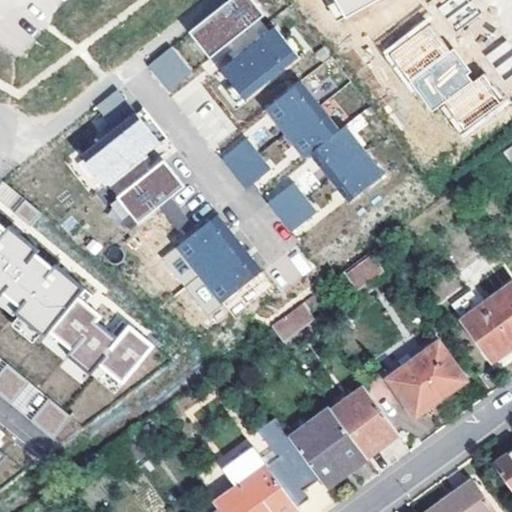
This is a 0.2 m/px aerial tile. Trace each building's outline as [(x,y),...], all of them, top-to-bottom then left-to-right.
[(253,0),(230,0),(198,26),(219,52),(223,48),(261,18),(265,14),(253,0)] [(336,0),(347,19),(379,0),(336,0)] [(471,0),(455,0),(442,11),(462,33),(484,14),(471,0)] [(261,18),(223,48),(233,61),(271,31),(261,18)] [(198,26),(190,32),(211,58),(219,52),(198,26)] [(233,61),(221,71),(245,100),(299,56),(275,27),(271,31),(233,61)] [(426,27),(390,54),(433,112),(445,102),(465,129),(505,100),(485,73),(473,82),(447,47),(444,50),(426,27)] [(511,80),(511,45),(508,41),(484,62),(506,86),(511,80)] [(172,47),(149,66),(169,91),(192,73),(172,47)] [(300,81),(266,109),(305,158),(311,154),(350,202),(385,174),(346,126),(340,131),(300,81)] [(118,90),(97,107),(116,130),(137,113),(118,90)] [(83,156),(107,186),(108,186),(147,154),(161,143),(137,113),(83,156)] [(272,169),(248,139),(223,159),(247,189),(272,169)] [(282,140),(265,146),(271,162),(288,156),(282,140)] [(511,146),(502,154),(510,166),(511,164),(511,146)] [(147,154),(108,186),(117,197),(157,167),(147,154)] [(165,160),(157,167),(117,197),(138,224),(186,186),(165,160)] [(294,182),(268,202),(292,233),(318,212),(294,182)] [(24,201),(13,214),(29,228),(40,214),(24,201)] [(162,211),(178,228),(188,219),(173,201),(162,211)] [(218,214),(178,246),(223,303),(263,271),(250,254),(232,231),(218,214)] [(119,391),(156,345),(139,331),(131,325),(120,339),(110,331),(99,322),(103,317),(91,307),(80,298),(86,289),(64,272),(56,265),(53,269),(36,256),(39,252),(14,232),(9,228),(6,232),(0,226),(0,300),(3,297),(21,309),(16,315),(46,339),(51,333),(75,352),(70,358),(91,375),(94,371),(119,391)] [(338,301),(378,270),(368,256),(328,286),(338,301)] [(458,274),(464,282),(473,274),(467,267),(458,274)] [(511,283),(463,320),(493,361),(511,347),(511,283)] [(328,286),(303,304),(314,319),(338,301),(328,286)] [(270,329),(281,345),(314,319),(303,304),(270,329)] [(388,379),(416,418),(465,381),(437,343),(388,379)] [(8,363),(0,372),(0,394),(12,405),(31,382),(8,363)] [(365,388),(382,412),(396,402),(378,379),(365,388)] [(50,398),(31,382),(12,405),(31,420),(50,398)] [(332,413),(366,459),(399,434),(382,412),(365,388),(332,413)] [(50,398),(31,420),(54,439),(72,417),(50,398)] [(319,478),(328,489),(366,459),(332,413),(329,411),(291,441),(319,478)] [(216,508),(218,511),(289,511),(307,499),(302,490),(319,478),(291,441),(281,428),(265,440),(278,458),(265,467),(250,449),(220,471),(233,491),(213,505),(216,508)] [(70,476),(80,490),(109,469),(115,477),(121,472),(130,484),(141,476),(115,444),(70,476)] [(511,453),(497,465),(511,485),(511,453)] [(430,511),(496,511),(475,481),(430,511)]
